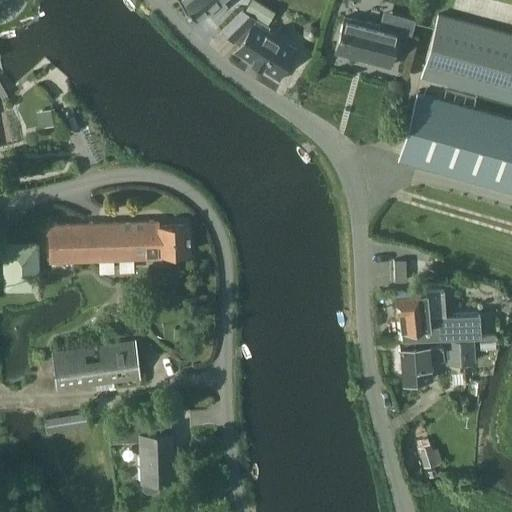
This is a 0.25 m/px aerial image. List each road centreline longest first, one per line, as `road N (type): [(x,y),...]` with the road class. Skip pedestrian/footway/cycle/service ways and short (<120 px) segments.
road 1 (unclassified): [(399,511),(367,399),(352,187),(340,159),(185,35),(154,0)]
road 2 (unclassified): [(240,511),(225,262),(221,230),(204,207),(151,177),(0,190)]
